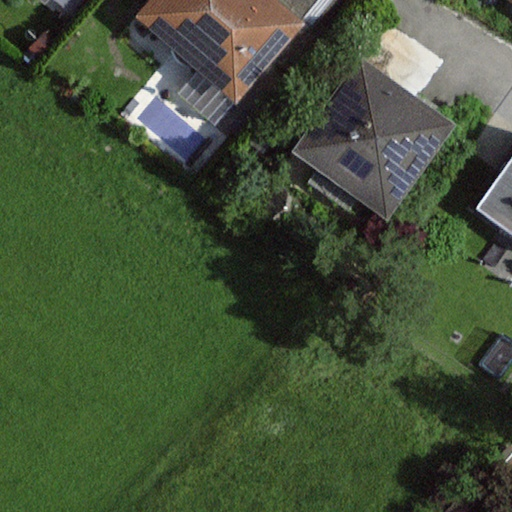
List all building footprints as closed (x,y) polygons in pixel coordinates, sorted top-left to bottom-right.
[(167,0),(158,12),(252,92),(314,19),(291,0),(167,0)] [(321,25),(343,0),(291,0),(314,19),(321,25)] [(371,54),(378,59),(430,95),(443,77),(457,58),(397,17),(371,54)] [(430,95),(378,59),(318,145),(406,206),(466,120),(430,95)] [(511,175),(492,205),(511,218),(511,175)]
